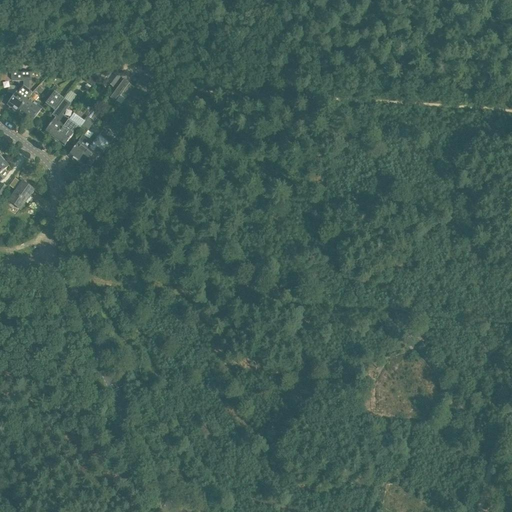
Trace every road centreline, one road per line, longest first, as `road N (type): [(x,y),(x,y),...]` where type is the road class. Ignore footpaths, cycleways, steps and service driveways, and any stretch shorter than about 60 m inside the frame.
road 1 (unknown): [(204,58),(198,90),(99,255),(190,455),(202,511)]
road 2 (tertiary): [(172,511),(47,256)]
road 3 (tertiary): [(47,256),(55,179),(42,158),(0,126)]
